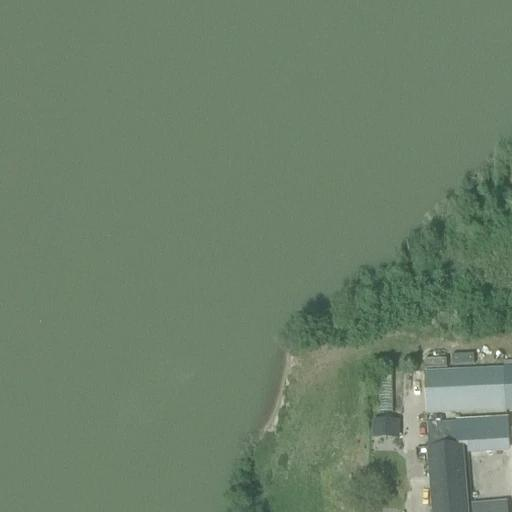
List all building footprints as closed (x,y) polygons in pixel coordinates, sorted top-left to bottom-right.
[(422,377),(424,417),(505,414),(503,374),(422,377)] [(511,374),(503,374),(505,414),(511,413),(511,374)] [(459,424),(461,447),(467,447),(467,455),(507,453),(506,421),(459,424)] [(396,439),(397,423),(374,423),(373,439),(396,439)] [(465,511),(461,447),(459,424),(426,425),(426,430),(432,511),(465,511)]
